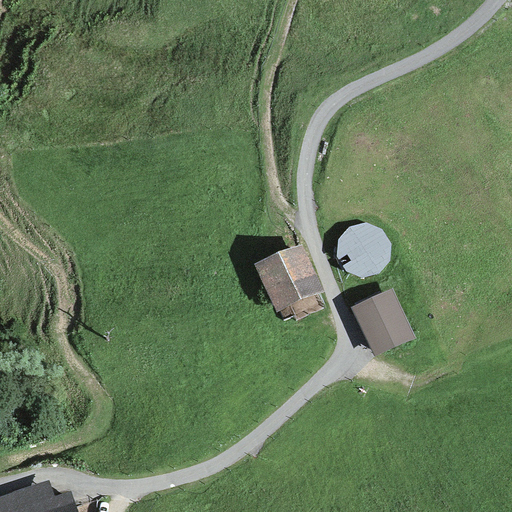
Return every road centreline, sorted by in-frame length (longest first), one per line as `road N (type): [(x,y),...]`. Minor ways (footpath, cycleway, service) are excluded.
road 1 (track): [(345,363),(208,471),(124,488),(46,475),(0,487)]
road 2 (track): [(491,0),(442,41),(345,89),(312,127),(305,215)]
road 3 (track): [(305,215),(348,324),(345,363)]
